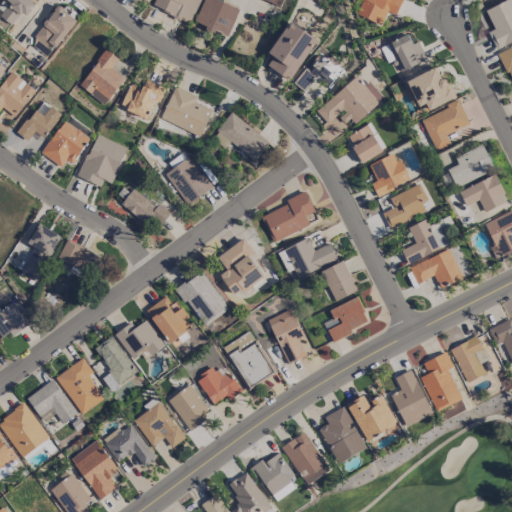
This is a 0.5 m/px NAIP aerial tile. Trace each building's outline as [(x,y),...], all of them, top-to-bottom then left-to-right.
[(4,0),(8,2),(0,13),(0,17),(11,25),(20,11),(26,15),(34,4),(29,0),(4,0)] [(154,0),(151,7),(190,23),(199,0),(154,0)] [(203,0),(193,22),(226,36),(238,9),(217,0),(203,0)] [(380,24),(386,11),(395,15),(401,0),(360,0),(355,14),(380,24)] [(493,29),(487,31),(495,49),(511,41),(511,4),(510,0),(505,0),(484,10),(493,29)] [(77,21),(59,5),(32,34),(49,51),(77,21)] [(267,52),(272,56),(266,65),(288,80),(316,39),(289,21),(267,52)] [(395,73),(425,59),(417,41),(411,43),(407,34),(383,45),(395,73)] [(511,81),(511,45),(496,53),(510,82),(511,81)] [(78,86),(104,104),(123,77),(110,69),(118,56),(105,47),(78,86)] [(342,71),(321,54),(302,78),(299,76),(293,83),(302,90),(314,76),(328,88),(342,71)] [(416,106),(425,103),(427,109),(451,100),(439,67),(406,79),(416,106)] [(13,116),(35,91),(11,70),(0,82),(0,108),(1,107),(13,116)] [(382,98),(368,80),(362,85),(356,77),(314,109),(326,124),(337,115),(346,127),(382,98)] [(129,83),(119,107),(146,118),(153,99),(158,101),(163,88),(144,80),(141,88),(129,83)] [(160,119),(200,135),(211,109),(194,102),(197,95),(173,86),(160,119)] [(34,131),(42,138),(60,114),(42,100),(16,133),(26,141),(34,131)] [(420,118),(434,151),(450,144),(445,134),(468,124),(458,101),(420,118)] [(67,121),(86,136),(90,131),(70,116),(67,121)] [(58,168),(66,159),(69,162),(89,141),(66,120),(39,150),(58,168)] [(346,136),(361,163),(381,152),(366,125),(346,136)] [(77,177),(99,186),(102,180),(111,183),(126,147),(94,134),(77,177)] [(454,157),(457,164),(447,169),(455,187),(494,169),(482,144),(454,157)] [(370,183),(376,195),(407,181),(395,153),(368,164),(375,180),(370,183)] [(211,187),(188,156),(163,174),(187,205),(211,187)] [(483,212),(507,201),(494,174),(458,191),(465,206),(478,200),(483,212)] [(425,212),(421,202),(425,201),(419,185),(388,196),(393,208),(381,212),(387,226),(425,212)] [(144,223),(149,217),(159,225),(170,212),(157,202),(154,206),(132,188),(119,204),(144,223)] [(287,204),(260,216),(272,242),(309,225),(304,215),(313,211),(304,191),(285,199),(287,204)] [(482,224),(497,257),(511,250),(511,212),(511,210),(482,224)] [(406,263),(447,246),(437,221),(428,225),(425,219),(407,227),(414,243),(400,249),(406,263)] [(60,236),(38,223),(26,243),(34,247),(19,272),(34,281),(60,236)] [(337,260),(329,243),(313,250),(308,237),(277,251),(285,271),(292,269),(296,278),(337,260)] [(234,297),(262,277),(248,256),(253,253),(242,238),(216,256),(225,270),(218,275),(234,297)] [(56,258),(71,265),(68,271),(85,280),(98,255),(66,239),(56,258)] [(438,287),(469,275),(458,246),(408,265),(415,283),(434,276),(438,287)] [(334,301),(357,290),(342,260),(319,271),(334,301)] [(176,288),(201,326),(227,309),(202,271),(176,288)] [(145,310),(167,342),(192,325),(175,300),(170,304),(165,296),(145,310)] [(328,308),(334,323),(326,326),(331,341),(351,334),(349,329),(366,322),(357,297),(328,308)] [(0,336),(1,338),(26,322),(14,302),(0,310),(0,336)] [(267,318),(285,363),(305,355),(298,340),(303,338),(291,308),(267,318)] [(511,323),(510,318),(487,328),(495,345),(501,342),(511,364),(511,323)] [(144,359),(164,345),(145,319),(134,327),(130,322),(113,334),(132,359),(140,353),(144,359)] [(223,345),(246,388),(274,374),(251,330),(223,345)] [(136,371),(110,335),(93,348),(110,370),(100,377),(110,390),(136,371)] [(481,348),(475,336),(449,348),(465,382),(483,374),(473,352),(481,348)] [(419,377),(435,411),(460,399),(447,369),(452,367),(445,351),(421,362),(426,373),(419,377)] [(81,414),(103,398),(87,375),(92,372),(82,357),(54,377),(81,414)] [(211,404),(225,396),(228,400),(240,392),(229,372),(219,378),(213,367),(195,377),(211,404)] [(403,425),(431,414),(412,369),(394,377),(399,390),(391,394),(403,425)] [(26,397),(41,420),(54,412),(61,423),(76,413),(53,379),(26,397)] [(197,425),(193,419),(206,410),(189,384),(167,399),(188,431),(197,425)] [(364,439),(395,424),(381,394),(367,401),(364,394),(346,403),(364,439)] [(184,438),(158,402),(132,420),(151,446),(164,437),(170,447),(184,438)] [(0,427),(20,457),(48,438),(23,403),(0,418),(0,427)] [(327,423),(317,428),(337,463),(365,447),(342,406),(323,416),(327,423)] [(141,466),(153,459),(131,422),(102,439),(115,462),(133,452),(141,466)] [(305,485),(328,470),(304,431),(280,446),(305,485)] [(0,467),(14,457),(0,436),(0,467)] [(69,458),(98,499),(115,487),(107,476),(116,470),(96,440),(69,458)] [(274,501),(298,485),(276,453),(263,462),(261,459),(250,467),(274,501)] [(0,468),(0,478),(10,470),(5,464),(0,468)] [(235,511),(274,511),(246,471),(227,484),(239,502),(232,507),(235,511)] [(83,502),(88,498),(72,473),(49,487),(64,511),(82,511),(88,509),(83,502)] [(227,511),(214,493),(199,504),(204,511),(227,511)]
